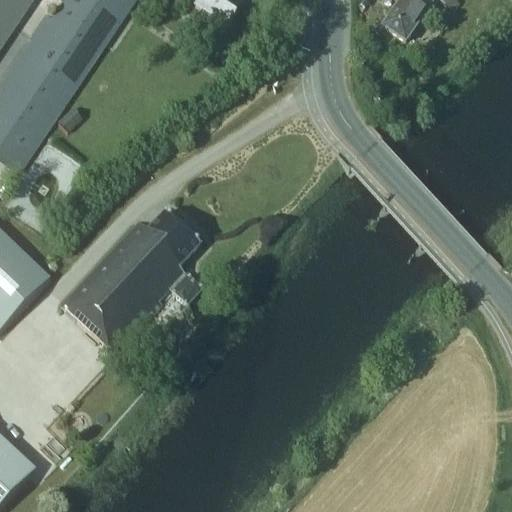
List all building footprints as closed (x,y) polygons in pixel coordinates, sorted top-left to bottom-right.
[(0,97),(0,112),(43,142),(138,0),(65,0),(50,23),(45,19),(29,43),(34,46),(0,97)] [(0,0),(0,55),(37,0),(0,0)] [(241,7),(229,0),(202,0),(194,13),(224,33),(241,7)] [(403,0),(383,29),(405,44),(435,2),(453,14),(458,7),(448,0),(403,0)] [(71,112),(56,126),(67,137),(82,124),(71,112)] [(380,212),(380,214),(380,215),(382,215),(384,215),(386,215),(387,214),(420,184),(421,182),(421,180),(422,177),(420,177),(418,177),(415,178),(383,208),(381,210),(380,212)] [(416,251),(416,253),(418,254),(420,254),(421,253),(423,252),(456,223),(457,220),(457,218),(457,216),(456,215),(453,216),(451,217),(419,247),(417,249),(416,251)] [(185,309),(189,304),(199,293),(177,272),(198,249),(163,217),(146,235),(136,226),(59,310),(113,360),(166,303),(162,299),(168,293),(185,309)] [(0,335),(49,282),(0,236),(0,335)] [(34,421),(28,429),(52,449),(59,441),(34,421)] [(0,510),(34,474),(0,443),(0,510)]
